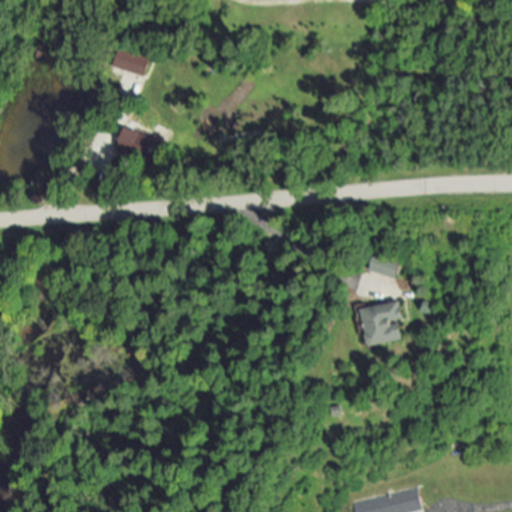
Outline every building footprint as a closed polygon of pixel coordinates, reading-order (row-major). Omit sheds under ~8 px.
[(148,76),(152,57),(126,52),(122,70),(148,76)] [(120,155),(152,166),(161,139),(130,128),(120,155)] [(408,260),(382,256),(379,274),(405,278),(408,260)] [(377,348),(411,340),(407,322),(413,320),(409,301),(368,311),(377,348)] [(422,511),(424,511),(420,489),(354,501),(356,511),(422,511)]
